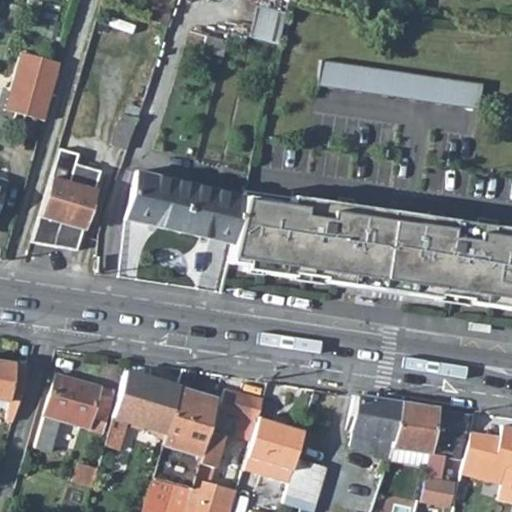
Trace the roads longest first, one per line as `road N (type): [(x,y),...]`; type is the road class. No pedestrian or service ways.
road 1 (secondary): [(511,374),(0,300)]
road 2 (unknown): [(102,315),(117,216),(187,10)]
road 3 (unknown): [(52,307),(24,433),(0,478)]
